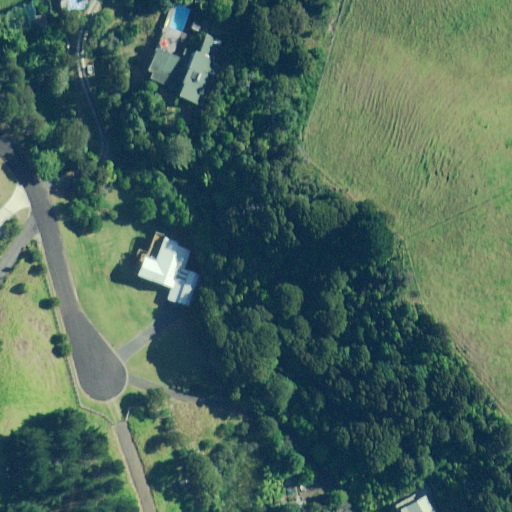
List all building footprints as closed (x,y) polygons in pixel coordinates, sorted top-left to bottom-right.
[(82,0),(66,0),(67,9),(82,10),(82,0)] [(45,27),(43,15),(32,16),(34,29),(45,27)] [(219,43),(184,30),(174,58),(151,50),(141,78),(168,88),(166,93),(201,106),(216,65),(211,63),(219,43)] [(123,177),(135,156),(114,144),(120,135),(102,124),(85,154),(123,177)] [(160,238),(154,257),(149,255),(147,260),(140,258),(134,276),(169,288),(165,300),(185,307),(196,274),(183,270),(189,251),(173,246),(174,243),(160,238)] [(432,511),(425,497),(396,511),(395,511),(432,511)]
